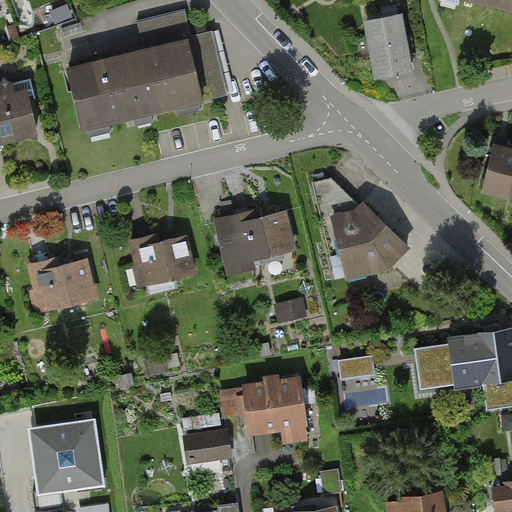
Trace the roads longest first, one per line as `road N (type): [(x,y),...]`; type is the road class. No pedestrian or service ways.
road 1 (residential): [(355,128),(0,214)]
road 2 (residential): [(355,128),(511,285)]
road 3 (residential): [(228,0),(355,128)]
road 4 (residential): [(511,91),(355,128)]
